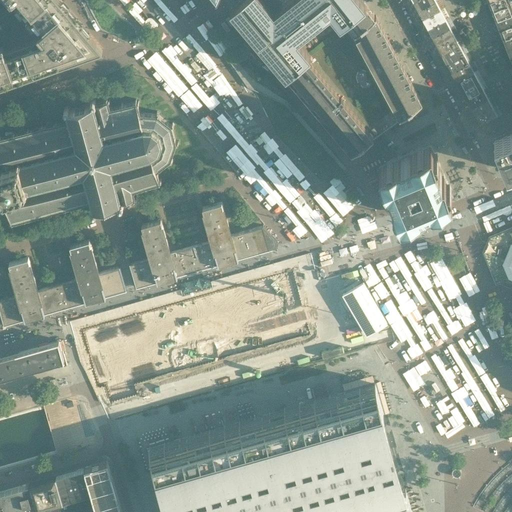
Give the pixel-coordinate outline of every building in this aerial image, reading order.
[(0,0),(0,84),(103,48),(61,0),(0,0)] [(288,26),(320,0),(321,0),(340,24),(345,20),(366,3),(363,0),(285,0),(274,9),(266,0),(238,0),(230,7),(286,74),(307,56),(311,53),(288,26)] [(400,118),(354,32),(345,20),(340,24),(321,0),(320,0),(288,26),(311,53),(307,56),(312,62),(373,136),(374,137),(388,127),(400,118),(400,117),(400,118)] [(435,0),(414,0),(413,1),(418,9),(436,0),(435,0)] [(436,0),(418,9),(423,18),(440,9),(436,0)] [(508,0),(491,0),(488,1),(492,11),(510,3),(508,0)] [(407,73),(399,59),(391,44),(374,15),(366,3),(345,20),(354,32),(400,118),(400,117),(422,101),(407,73)] [(511,7),(510,3),(492,11),(495,20),(511,13),(511,7)] [(440,9),(423,18),(427,27),(445,18),(440,9)] [(511,13),(495,20),(499,30),(511,24),(511,13)] [(445,18),(427,27),(432,36),(450,27),(445,18)] [(511,24),(499,30),(503,39),(511,35),(511,24)] [(450,27),(432,36),(437,45),(455,36),(450,27)] [(511,35),(503,39),(506,48),(511,46),(511,35)] [(455,36),(437,45),(442,54),(459,44),(455,36)] [(249,48),(244,42),(240,46),(245,51),(249,48)] [(459,44),(442,54),(447,63),(464,54),(459,44)] [(464,54),(447,63),(451,72),(469,62),(464,54)] [(373,136),(312,62),(307,56),(286,74),(351,152),(373,136)] [(469,62),(451,72),(456,81),(474,71),(469,62)] [(474,71),(456,81),(461,89),(478,80),(474,71)] [(478,80),(461,89),(465,98),(483,89),(478,80)] [(483,89),(465,98),(470,107),(488,98),(483,89)] [(160,181),(161,181),(161,179),(159,179),(156,170),(169,160),(171,162),(173,160),(170,158),(175,143),(178,144),(179,141),(176,141),(172,126),(174,125),(173,122),(170,124),(158,115),(159,112),(157,111),(156,114),(140,112),(137,103),(139,102),(139,100),(137,101),(136,99),(135,99),(135,101),(123,104),(123,102),(121,103),(122,105),(110,108),(108,101),(110,100),(110,98),(108,99),(107,97),(105,98),(106,99),(96,102),(95,99),(93,98),(91,99),(90,101),(91,103),(70,109),(69,106),(67,105),(65,106),(64,108),(65,113),(67,112),(68,119),(57,122),(57,120),(55,121),(55,123),(53,123),(52,119),(61,117),(58,106),(47,109),(47,111),(44,111),(44,110),(33,113),(33,114),(30,115),(30,113),(19,116),(19,118),(16,119),(16,117),(5,120),(5,122),(2,122),(2,121),(0,121),(0,133),(5,132),(5,130),(7,129),(8,131),(17,129),(18,133),(15,133),(15,131),(13,132),(13,134),(1,137),(1,135),(0,135),(0,178),(0,180),(1,183),(0,183),(0,196),(4,199),(10,220),(9,220),(9,222),(11,221),(11,223),(13,223),(13,221),(24,218),(24,220),(26,219),(25,218),(37,214),(38,216),(39,216),(39,214),(51,211),(51,212),(53,212),(52,210),(64,207),(65,209),(66,208),(66,206),(78,203),(79,205),(80,204),(80,203),(91,199),(93,206),(91,206),(92,211),(94,212),(96,212),(98,210),(97,208),(118,202),(119,204),(121,205),(123,205),(124,202),(123,200),(133,198),(134,199),(136,199),(135,197),(137,197),(136,195),(135,195),(133,189),(144,185),(145,187),(147,187),(146,185),(158,182),(158,183),(160,183),(160,181)] [(488,98),(470,107),(475,116),(493,107),(488,98)] [(493,107),(475,116),(480,125),(497,116),(493,107)] [(511,131),(489,141),(503,174),(511,170),(511,131)] [(452,194),(448,184),(442,170),(431,142),(391,159),(379,164),(389,190),(400,215),(441,198),(452,194)] [(238,258),(231,234),(222,202),(221,202),(203,207),(202,207),(202,208),(212,240),(219,263),(238,258)] [(141,225),(151,257),(157,281),(176,275),(170,252),(161,220),(160,219),(142,224),(141,225)] [(269,249),(262,225),(262,226),(252,229),(258,252),(269,249)] [(274,238),(262,225),(269,249),(270,249),(273,247),(275,246),(276,244),(276,242),(275,240),(274,238)] [(258,252),(252,229),(241,232),(248,255),(258,252)] [(248,255),(241,232),(231,234),(238,258),(248,255)] [(511,236),(510,237),(507,237),(505,238),(502,238),(500,240),(498,241),(496,243),(495,243),(494,242),(493,242),(492,243),(491,243),(490,244),(490,245),(489,245),(489,246),(489,247),(489,248),(489,249),(490,250),(490,251),(491,251),(492,252),(493,252),(493,255),(493,257),(493,259),(494,261),(496,264),(497,265),(499,267),(501,268),(511,273),(511,236)] [(79,278),(69,280),(76,304),(86,301),(105,295),(99,272),(98,272),(89,240),(88,239),(70,245),(70,246),(79,278)] [(212,240),(202,243),(208,266),(219,263),(212,240)] [(208,266),(202,243),(180,249),(187,272),(208,266)] [(187,272),(180,249),(170,252),(176,275),(187,272)] [(44,313),(37,289),(29,257),(28,257),(10,262),(9,262),(9,263),(18,295),(25,318),(44,313)] [(151,257),(141,260),(147,284),(157,281),(151,257)] [(129,263),(136,287),(147,284),(141,260),(129,263)] [(99,272),(105,295),(126,289),(120,266),(99,272)] [(76,304),(69,280),(58,283),(65,307),(76,304)] [(65,307),(58,283),(48,286),(54,310),(65,307)] [(54,310),(48,286),(37,289),(44,313),(54,310)] [(25,318),(18,295),(8,298),(14,321),(25,318)] [(14,321),(8,298),(0,300),(0,311),(4,324),(14,321)] [(67,364),(60,339),(39,345),(46,371),(53,368),(53,364),(56,364),(59,367),(67,364)] [(46,371),(39,345),(19,351),(26,376),(33,374),(33,370),(36,369),(38,373),(46,371)] [(26,376),(19,351),(0,356),(0,383),(13,380),(13,376),(17,375),(19,378),(26,376)] [(58,389),(55,378),(49,380),(53,391),(58,389)] [(180,440),(149,449),(158,480),(161,490),(167,511),(414,511),(407,486),(403,472),(397,453),(390,430),(386,414),(377,383),(346,392),(330,396),(315,400),(300,405),(285,409),(277,412),(270,414),(268,414),(256,418),(241,422),(225,426),(210,431),(195,435),(180,440)] [(122,511),(108,461),(85,468),(91,492),(96,511),(122,511)] [(459,472),(459,471),(459,469),(458,468),(456,467),(455,466),(453,467),(452,467),(451,468),(450,470),(450,471),(450,473),(451,474),(452,475),(453,476),(455,476),(456,476),(458,475),(459,474),(459,472)] [(85,468),(56,476),(65,511),(67,511),(81,508),(79,499),(90,496),(89,493),(91,492),(85,468)] [(65,511),(56,476),(29,484),(36,511),(65,511)] [(36,511),(29,484),(0,492),(0,502),(2,511),(36,511)] [(79,499),(81,508),(92,505),(90,496),(79,499)]
